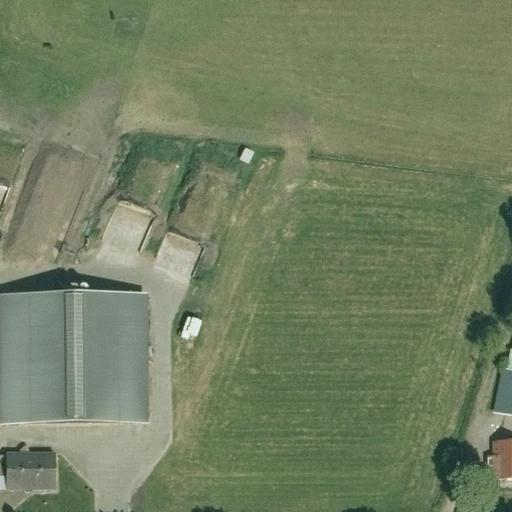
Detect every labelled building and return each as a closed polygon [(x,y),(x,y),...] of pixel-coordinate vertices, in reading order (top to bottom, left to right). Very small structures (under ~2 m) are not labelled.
[(140,260),(177,175),(146,162),(110,246),(140,260)] [(2,299),(3,427),(143,426),(141,297),(2,299)] [(511,373),(504,372),(503,372),(494,414),(511,417),(511,373)] [(487,459),(487,481),(511,481),(511,444),(493,444),(493,459),(487,459)] [(0,478),(6,478),(6,491),(54,491),(54,456),(6,456),(6,459),(0,458),(0,478)]
